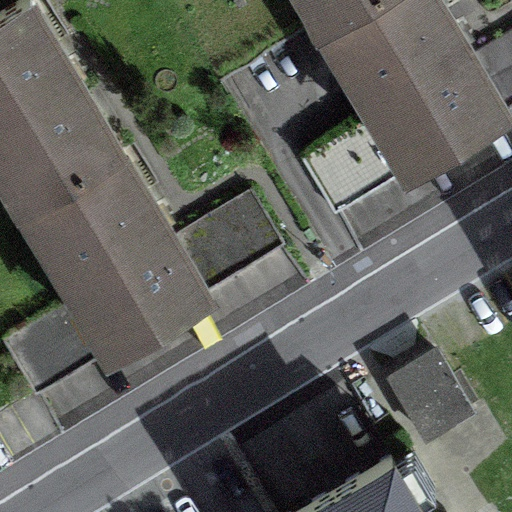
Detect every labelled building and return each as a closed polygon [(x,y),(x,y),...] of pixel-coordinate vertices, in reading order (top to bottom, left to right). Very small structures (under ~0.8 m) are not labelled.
[(21,0),(0,13),(0,167),(22,204),(117,146),(27,0),(21,0)] [(307,0),(235,0),(190,27),(220,75),(320,19),(307,0)] [(376,112),(300,159),(332,212),(511,103),(511,29),(471,55),(436,0),(352,0),(320,19),(376,112)] [(307,0),(320,19),(352,0),(307,0)] [(172,236),(117,146),(22,204),(77,294),(0,341),(33,394),(281,243),(249,190),(172,236)] [(469,410),(468,408),(436,355),(390,382),(423,438),(469,410)] [(425,511),(415,495),(412,497),(388,457),(294,511),(425,511)]
